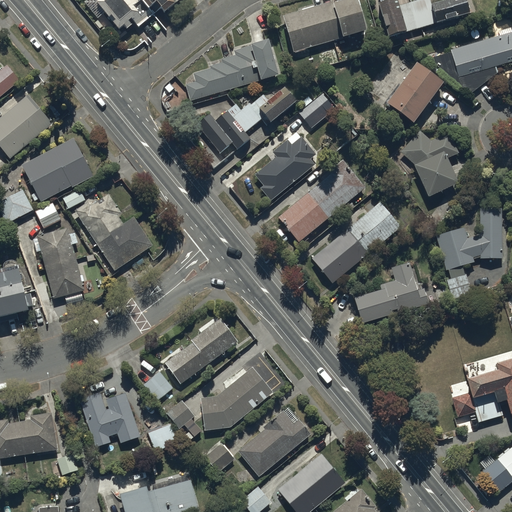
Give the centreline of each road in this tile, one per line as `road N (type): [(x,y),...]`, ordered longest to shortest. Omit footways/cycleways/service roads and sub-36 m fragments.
road 1 (secondary): [(227,245),(446,511)]
road 2 (tertiary): [(0,369),(113,330),(227,245)]
road 3 (secondary): [(106,100),(227,245)]
road 4 (residential): [(106,100),(240,0)]
road 5 (secondary): [(25,0),(106,100)]
